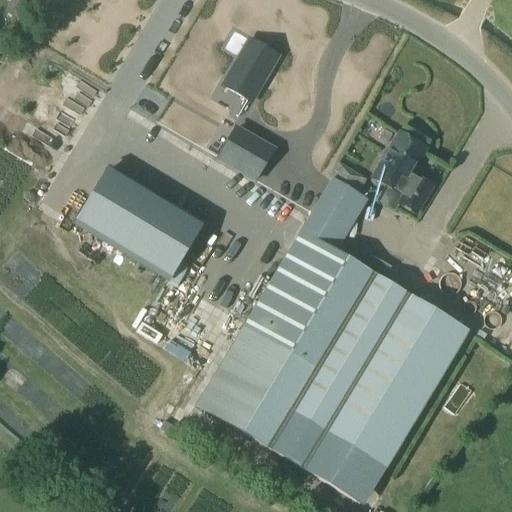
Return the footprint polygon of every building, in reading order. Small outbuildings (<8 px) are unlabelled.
[(13,0),(7,10),(19,17),(29,0),(13,0)] [(248,41),(219,88),(249,106),(277,59),(248,41)] [(234,130),(217,161),(254,183),(272,152),(234,130)] [(424,151),(398,136),(371,180),(402,199),(397,206),(414,217),(431,189),(414,179),(413,180),(408,177),(424,151)] [(106,172),(74,225),(168,281),(199,228),(106,172)] [(240,331),(194,407),(355,504),(450,346),(398,314),(407,299),(381,283),(389,269),(363,254),(355,268),(329,252),(361,199),(331,181),(240,331)] [(448,191),(426,228),(436,233),(457,196),(448,191)] [(161,318),(178,327),(192,299),(175,291),(161,318)]
